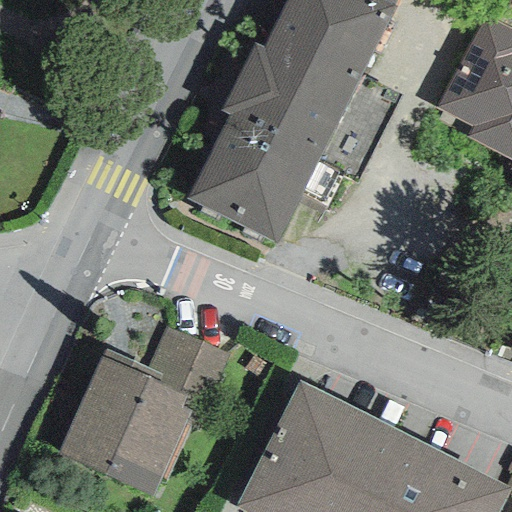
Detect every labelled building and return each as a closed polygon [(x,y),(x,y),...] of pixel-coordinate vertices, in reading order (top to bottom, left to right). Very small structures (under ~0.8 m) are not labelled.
[(227,115),(185,200),(276,245),(398,0),(284,0),(261,46),(253,42),(219,111),(227,115)] [(511,32),(483,19),(435,108),(469,127),(464,138),(511,163),(511,32)] [(207,405),(228,355),(165,328),(147,369),(103,351),(57,454),(151,498),(196,400),(207,405)] [(230,508),(238,511),(369,511),(409,436),(296,379),(230,508)] [(498,511),(511,489),(409,436),(369,511),(498,511)]
